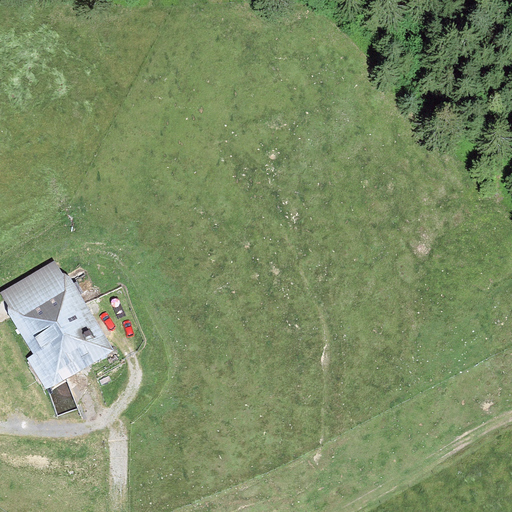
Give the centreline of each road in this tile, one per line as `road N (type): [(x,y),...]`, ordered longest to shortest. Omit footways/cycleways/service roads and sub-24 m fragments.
road 1 (track): [(511,414),(329,511)]
road 2 (track): [(112,511),(104,420),(0,425)]
